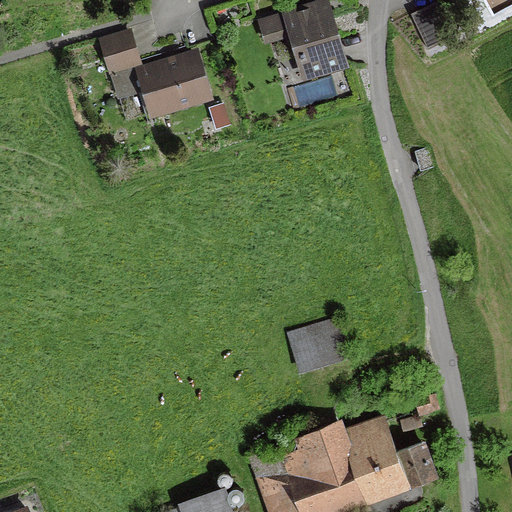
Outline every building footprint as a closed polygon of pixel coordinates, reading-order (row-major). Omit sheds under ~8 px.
[(411,12),(428,47),(450,37),(434,2),(411,12)] [(311,23),(307,8),(280,16),(288,41),(292,40),(303,75),(342,63),(327,18),(311,23)] [(137,61),(128,33),(100,41),(109,70),(137,61)] [(206,95),(193,55),(139,71),(151,112),(206,95)] [(220,140),(228,133),(222,126),(214,133),(220,140)] [(419,170),(431,167),(426,148),(413,152),(419,170)] [(297,369),(348,354),(337,318),(286,334),(297,369)] [(433,396),(415,402),(419,415),(437,409),(433,396)] [(280,456),(277,446),(249,456),(269,511),(313,511),(363,494),(364,498),(425,476),(429,470),(420,443),(395,452),(383,419),(340,435),(335,421),(310,431),(306,421),(293,427),(297,437),(302,449),(280,456)] [(216,484),(218,486),(221,487),(224,487),(227,486),(229,484),(230,482),(230,479),(229,476),(227,474),(224,473),(221,473),(219,474),(216,476),(215,478),(215,481),(216,484)] [(225,496),(225,498),(227,502),(230,504),(233,505),(236,505),(239,503),(241,500),(242,497),(242,493),(240,491),(237,489),(234,488),(230,488),(228,490),(226,492),(225,496)] [(227,511),(219,491),(215,492),(179,505),(181,511),(227,511)]
